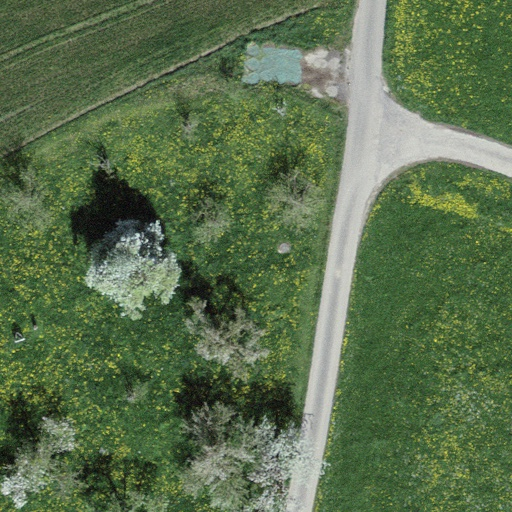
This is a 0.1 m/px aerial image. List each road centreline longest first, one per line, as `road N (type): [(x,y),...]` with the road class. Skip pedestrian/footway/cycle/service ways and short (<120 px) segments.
road 1 (unclassified): [(293,511),(360,133),(371,0)]
road 2 (track): [(365,75),(195,108),(116,136),(0,210)]
